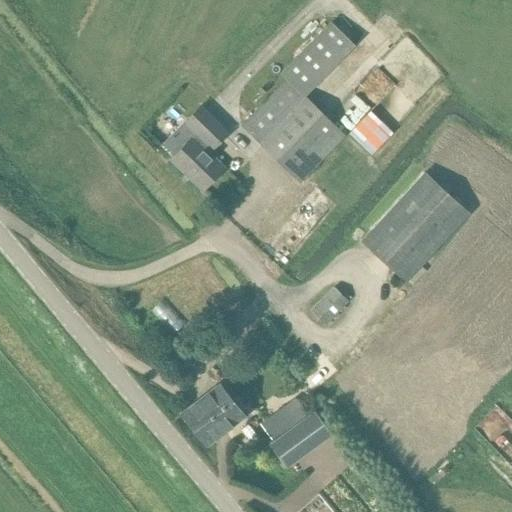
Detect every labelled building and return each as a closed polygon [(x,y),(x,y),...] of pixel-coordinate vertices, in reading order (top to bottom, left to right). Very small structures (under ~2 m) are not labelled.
[(240,126),(300,184),(346,135),(306,96),(355,46),(330,22),(279,73),(285,79),(240,126)] [(186,122),(163,145),(174,156),(171,159),(202,190),(223,168),(205,150),(209,146),(213,149),(228,134),(200,107),(186,122)] [(369,112),(349,132),(371,154),(391,133),(369,112)] [(471,212),(425,171),(361,242),(405,284),(471,212)] [(334,287),(311,310),(325,325),(348,302),(334,287)] [(177,379),(216,348),(198,326),(188,334),(192,339),(164,362),(177,379)] [(182,416),(194,430),(231,400),(220,386),(182,416)] [(194,430),(205,444),(242,415),(231,400),(194,430)] [(270,438),(295,419),(285,406),(260,425),(270,438)] [(314,412),(269,445),(286,468),(331,435),(314,412)] [(511,459),(511,424),(498,412),(489,421),(495,426),(488,435),(509,454),(507,456),(511,459)] [(331,511),(318,496),(298,511),(331,511)]
